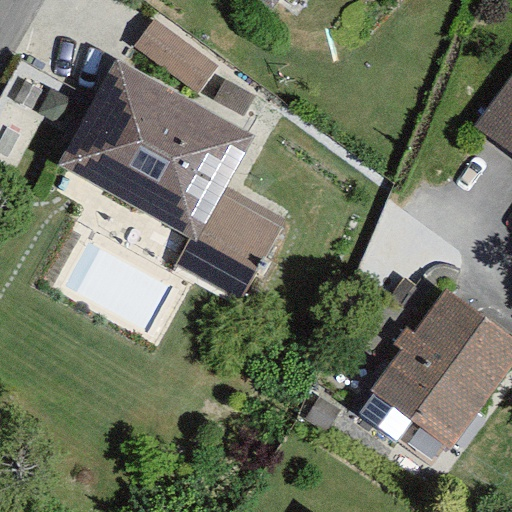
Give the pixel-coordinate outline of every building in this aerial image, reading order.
[(225,0),(253,22),(271,0),(225,0)] [(130,60),(206,87),(219,51),(143,24),(130,60)] [(174,274),(237,306),(275,230),(219,202),(247,148),(100,74),(49,175),(189,245),(174,274)] [(511,79),(471,133),(511,165),(511,79)] [(510,361),(429,303),(357,402),(438,460),(510,361)]
